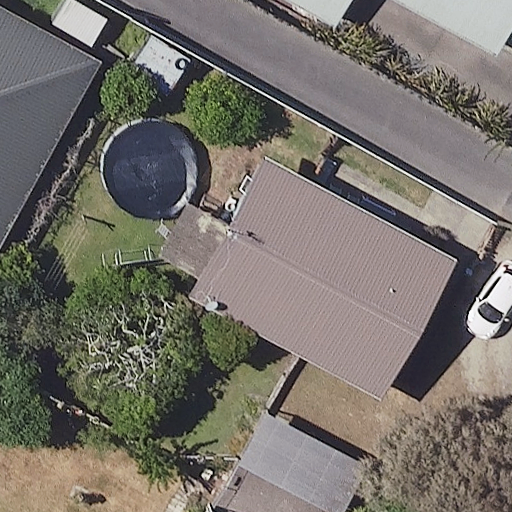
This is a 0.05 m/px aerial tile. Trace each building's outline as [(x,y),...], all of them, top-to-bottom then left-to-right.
[(0,0),(0,208),(89,35),(19,0),(0,0)] [(511,0),(314,0),(332,10),(337,0),(428,0),(492,35),(511,0)] [(450,229),(256,128),(182,270),(376,371),(450,229)] [(365,446),(261,396),(235,449),(339,499),(365,446)] [(274,511),(218,479),(198,511),(274,511)]
